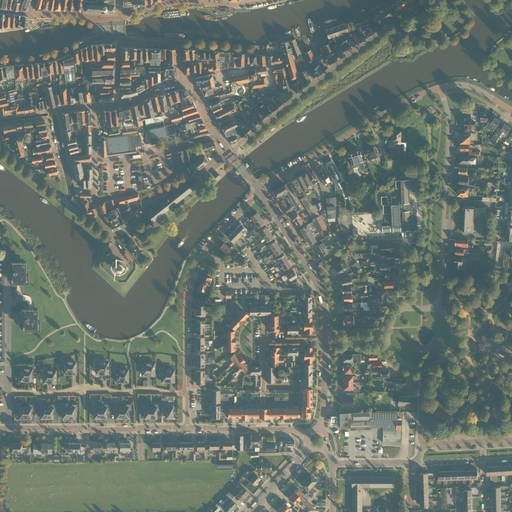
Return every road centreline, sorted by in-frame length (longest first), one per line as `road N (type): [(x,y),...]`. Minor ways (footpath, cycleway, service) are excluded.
road 1 (unclassified): [(185,392),(185,298),(194,265),(260,191)]
road 2 (residential): [(440,87),(448,119),(437,309)]
road 3 (tertiary): [(260,191),(373,118),(440,87)]
road 4 (tertiary): [(186,427),(8,428)]
road 5 (residential): [(185,392),(8,391)]
road 6 (tertiary): [(324,341),(317,284),(260,191)]
road 7 (residential): [(294,99),(423,0)]
road 8 (track): [(280,125),(402,31)]
road 9 (residential): [(8,391),(7,261)]
road 10 (residential): [(215,137),(94,161)]
road 11 (tertiary): [(307,435),(186,427)]
